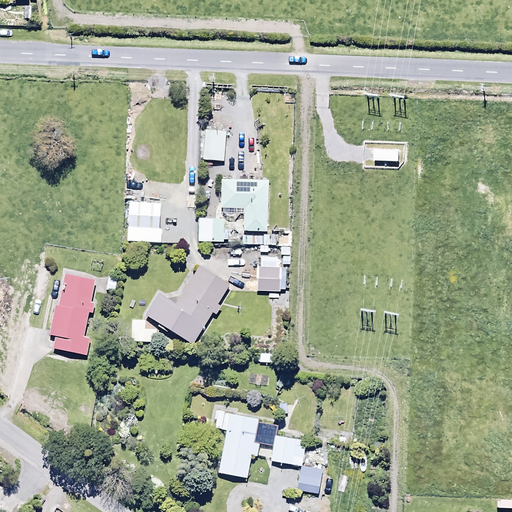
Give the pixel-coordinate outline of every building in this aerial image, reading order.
[(32,22),(33,5),(22,4),(22,22),(32,22)] [(210,93),(208,111),(230,113),(231,94),(210,93)] [(225,132),(206,131),(204,160),(223,161),(225,132)] [(267,180),(221,179),(220,208),(236,208),(236,213),(243,213),(243,231),(266,231),(267,180)] [(159,204),(129,203),(128,228),(159,229),(159,204)] [(223,220),(198,220),(198,242),(223,241),(223,220)] [(267,237),(245,237),(245,246),(267,247),(267,237)] [(279,246),(280,256),(281,256),(282,265),(289,265),(289,246),(279,246)] [(278,257),(260,258),(261,268),(256,268),(257,291),(278,291),(278,257)] [(228,285),(199,267),(176,304),(158,293),(145,316),(192,345),(228,285)] [(82,337),(87,314),(94,315),(97,302),(90,301),(94,281),(64,275),(57,307),(54,306),(48,335),(55,336),(52,348),(86,355),(89,339),(82,337)] [(117,280),(108,279),(106,292),(115,293),(117,280)] [(145,320),(132,319),(130,341),(154,343),(155,330),(144,329),(145,320)] [(260,355),(259,364),(275,365),(275,355),(260,355)] [(256,419),(218,412),(215,428),(226,430),(218,473),(246,478),(250,455),(256,456),(258,443),(272,446),(276,426),(256,422),(256,419)] [(304,443),(274,438),(271,461),(301,466),(304,443)] [(323,471),(301,466),(296,489),(318,493),(323,471)]
